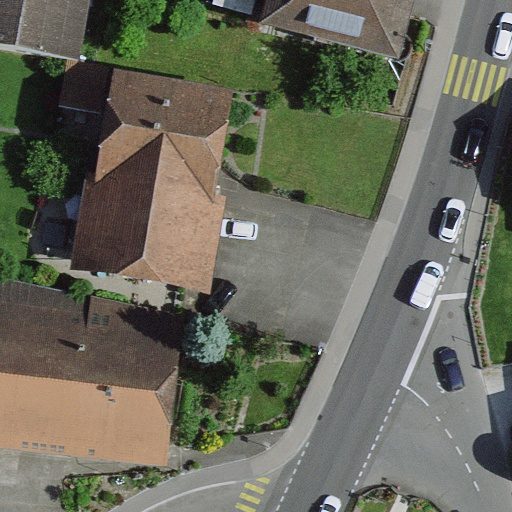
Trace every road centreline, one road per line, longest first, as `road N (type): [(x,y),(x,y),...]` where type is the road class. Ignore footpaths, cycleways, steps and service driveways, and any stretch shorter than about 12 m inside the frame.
road 1 (primary): [(375,370),(441,191),(493,0)]
road 2 (unclassified): [(489,511),(439,419),(408,387),(375,370)]
road 3 (primary): [(310,511),(375,370)]
